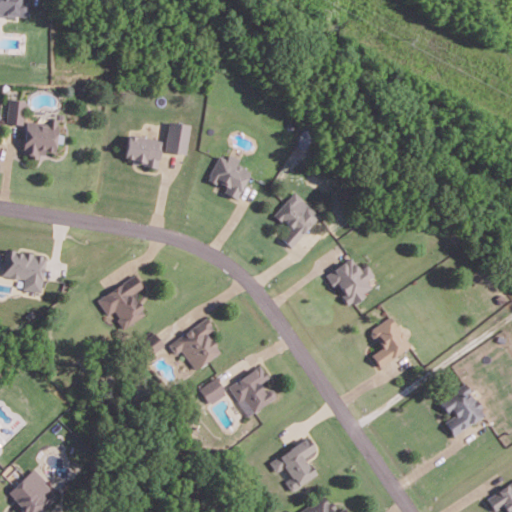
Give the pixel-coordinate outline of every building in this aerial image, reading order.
[(0,0),(27,0),(27,12),(0,10),(0,0)] [(5,121),(21,123),(25,99),(8,96),(5,121)] [(26,121),(24,153),(56,155),(58,119),(47,118),(47,122),(26,121)] [(188,122),(166,121),(164,151),(186,152),(188,122)] [(162,139),(127,134),(123,162),(158,166),(162,139)] [(251,167),(219,154),(208,179),(226,186),(223,192),(238,198),(251,167)] [(306,203),(302,208),(290,197),(274,213),(289,227),(280,237),(291,247),(320,215),(306,203)] [(39,290),(45,254),(3,247),(0,267),(0,274),(22,278),(21,288),(39,290)] [(328,271),(347,305),(374,289),(367,279),(374,275),(368,264),(359,270),(352,257),(328,271)] [(99,298),(109,314),(115,310),(126,326),(145,313),(132,294),(143,287),(135,274),(99,298)] [(411,345),(392,315),(371,329),(383,347),(372,354),(379,365),(411,345)] [(221,352),(209,333),(215,330),(207,317),(169,342),(176,353),(183,349),(195,368),(221,352)] [(140,341),(150,354),(163,344),(153,331),(140,341)] [(277,398),(266,381),(270,378),(261,365),(230,383),(249,414),(277,398)] [(198,387),(209,403),(225,392),(214,376),(198,387)] [(486,414),(466,383),(440,399),(451,417),(445,421),(454,434),(486,414)] [(271,460),(278,471),(286,466),(292,477),(287,481),(292,490),(317,474),(306,456),(316,449),(309,437),(271,460)] [(49,487),(46,490),(34,477),(31,481),(25,475),(8,492),(23,509),(20,511),(40,511),(58,496),(49,487)] [(511,511),(511,482),(487,495),(495,511),(499,511),(505,509),(506,511),(511,511)] [(349,511),(346,507),(337,511),(335,511),(326,495),(299,511),(349,511)]
